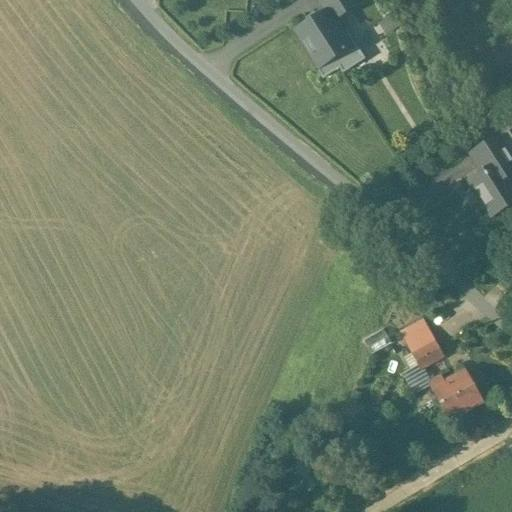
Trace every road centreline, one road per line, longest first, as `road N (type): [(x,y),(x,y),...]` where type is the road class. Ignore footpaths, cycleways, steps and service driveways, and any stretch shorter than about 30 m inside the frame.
road 1 (unclassified): [(143,0),(268,135),(511,338)]
road 2 (unclassified): [(511,429),(373,511)]
